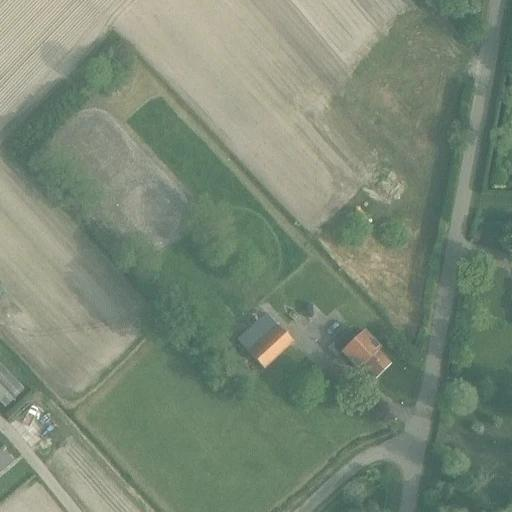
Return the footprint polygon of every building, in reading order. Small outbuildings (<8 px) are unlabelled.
[(362,110),(348,122),(367,144),(381,132),(394,148),(420,125),(406,108),(413,102),(402,88),(395,95),(386,84),(359,106),(362,110)] [(343,139),(330,150),(350,174),(364,162),(343,139)] [(372,187),(387,204),(402,191),(386,174),(372,187)] [(338,284),(319,302),(327,311),(347,293),(338,284)] [(262,369),(292,342),(278,327),(266,315),(236,341),(262,369)] [(380,349),(363,331),(357,336),(350,328),(328,349),(343,366),(348,361),(357,370),(362,365),(374,378),(389,365),(377,351),(380,349)] [(0,402),(4,407),(21,390),(0,367),(0,402)] [(0,469),(10,461),(0,449),(0,469)]
